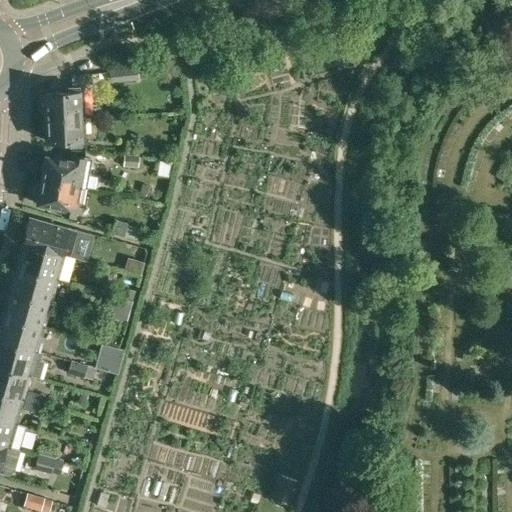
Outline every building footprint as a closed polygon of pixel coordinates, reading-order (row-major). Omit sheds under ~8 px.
[(138,79),(137,66),(109,69),(111,81),(138,79)] [(44,90),(45,116),(84,114),(83,85),(83,81),(91,81),(90,72),(72,74),(72,85),(68,86),(68,89),(44,90)] [(84,114),(45,116),(46,141),(70,140),(70,144),(86,144),(84,114)] [(46,153),(41,178),(79,185),(86,155),(73,152),(72,158),(46,153)] [(137,155),(123,154),(122,165),(136,166),(137,155)] [(79,185),(41,178),(36,204),(62,209),(61,212),(73,215),(79,185)] [(30,216),(22,241),(80,258),(82,249),(63,243),(67,227),(30,216)] [(124,236),(124,235),(136,239),(140,226),(127,223),(127,222),(115,218),(112,232),(124,236)] [(22,241),(16,265),(53,276),(60,254),(80,259),(80,258),(22,241)] [(140,275),(144,262),(127,257),(123,270),(140,275)] [(73,261),(68,284),(76,286),(81,263),(73,261)] [(16,265),(9,289),(46,300),(65,306),(66,303),(47,298),(53,276),(16,265)] [(120,286),(118,294),(133,299),(136,289),(120,286)] [(2,313),(39,324),(46,300),(9,289),(2,313)] [(113,293),(106,317),(126,324),(133,299),(118,294),(113,293)] [(63,315),(65,307),(55,304),(53,312),(63,315)] [(0,339),(32,348),(39,324),(2,313),(0,318),(0,339)] [(0,339),(0,365),(25,372),(25,373),(40,377),(45,361),(40,359),(42,352),(52,355),(52,354),(0,339)] [(71,359),(67,373),(84,378),(85,377),(93,379),(96,368),(87,365),(88,364),(71,359)] [(0,365),(0,391),(23,398),(25,399),(28,389),(21,388),(25,373),(25,372),(0,365)] [(38,402),(41,393),(28,389),(25,399),(38,402)] [(0,391),(0,417),(12,421),(16,406),(20,407),(23,398),(0,391)] [(42,403),(38,402),(25,399),(22,408),(40,413),(42,403)] [(0,417),(0,443),(5,445),(12,421),(0,417)] [(20,449),(5,445),(0,443),(0,470),(9,473),(11,472),(15,469),(20,449)] [(40,446),(37,454),(63,462),(64,460),(54,457),(56,451),(40,446)] [(37,454),(33,468),(51,473),(52,471),(60,474),(63,462),(37,454)] [(297,480),(280,474),(272,498),(289,504),(297,480)] [(0,511),(0,498),(1,499),(7,492),(9,487),(0,484),(0,511)] [(23,505),(41,510),(49,511),(52,499),(44,497),(27,492),(23,505)]
